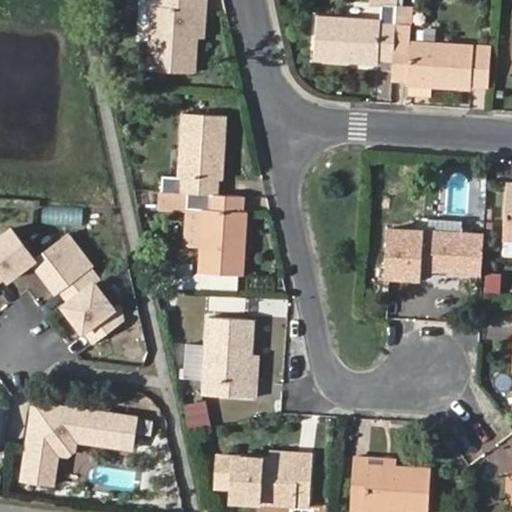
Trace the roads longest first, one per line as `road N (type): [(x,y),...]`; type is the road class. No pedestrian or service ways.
road 1 (residential): [(278,120),(335,383),(409,391),(432,368)]
road 2 (residential): [(278,120),(511,135)]
road 3 (residential): [(249,0),(278,120)]
